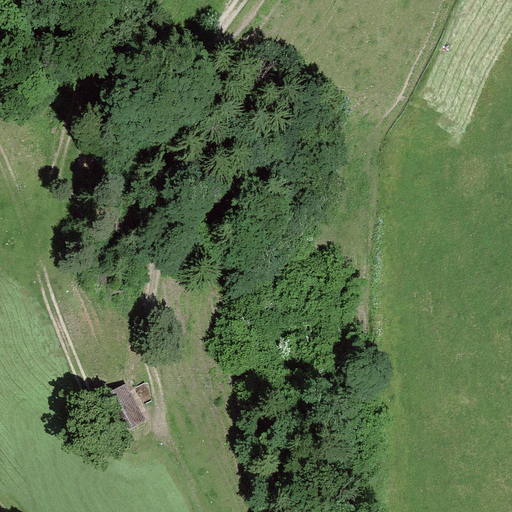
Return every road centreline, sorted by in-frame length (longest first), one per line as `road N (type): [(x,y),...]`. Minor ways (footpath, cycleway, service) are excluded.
road 1 (track): [(259,0),(183,114),(147,309),(163,425),(214,458),(239,511)]
road 2 (track): [(163,425),(140,445),(115,447),(105,434),(44,285),(24,201),(0,155)]
